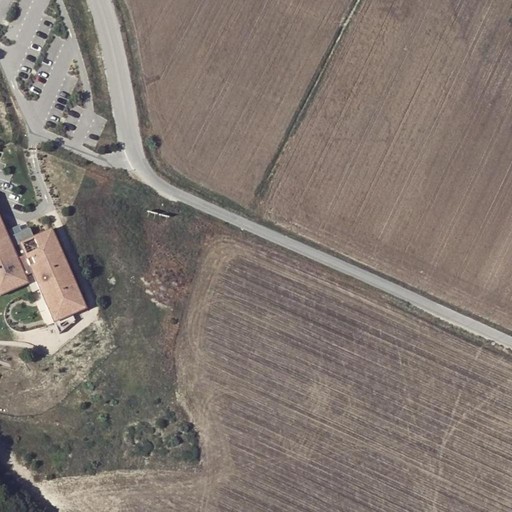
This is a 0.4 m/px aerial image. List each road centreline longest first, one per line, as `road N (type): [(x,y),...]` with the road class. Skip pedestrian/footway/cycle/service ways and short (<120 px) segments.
road 1 (unclassified): [(138,158),(161,187),(185,200),(511,340)]
road 2 (unclassified): [(95,0),(138,158)]
